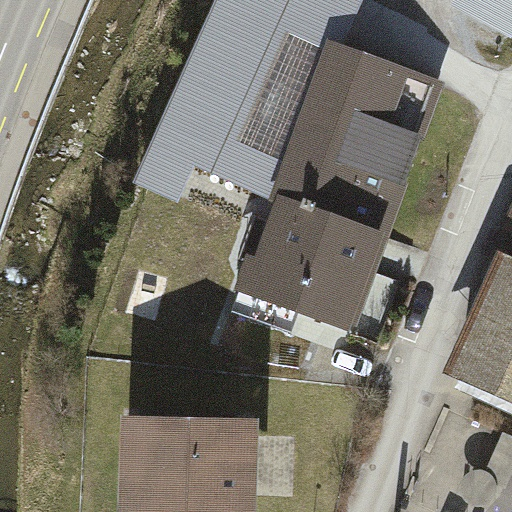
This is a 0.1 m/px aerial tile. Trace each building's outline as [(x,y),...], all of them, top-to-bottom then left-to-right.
[(341,48),(362,0),(223,0),(140,186),(177,203),(191,170),(271,206),(341,48)] [(511,0),(452,0),(450,5),(511,40),(511,37),(511,0)] [(441,84),(341,48),(271,206),(252,262),(243,259),(232,294),(350,336),(441,84)] [(511,206),(491,254),(500,258),(511,263),(511,206)] [(511,408),(511,263),(500,258),(445,378),(453,381),(463,386),(511,408)] [(251,511),(253,425),(119,423),(117,511),(251,511)] [(258,435),(257,490),(297,491),(297,435),(258,435)] [(511,473),(511,439),(502,435),(485,474),(482,480),(493,485),(505,490),(511,473)] [(464,502),(469,505),(475,507),(481,507),(486,504),(491,500),(493,495),(494,489),(493,485),(482,480),(485,474),(480,472),(474,472),(469,473),(465,476),(462,480),(459,485),(459,491),(460,497),(464,502)]
